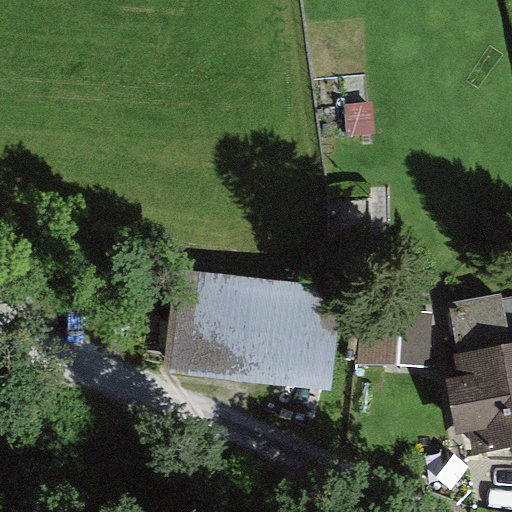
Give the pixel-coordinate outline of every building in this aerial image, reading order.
[(388,89),(418,85),(415,57),(385,60),(388,89)] [(372,281),(376,239),(323,234),(320,277),(372,281)] [(165,302),(151,404),(320,427),(334,324),(165,302)] [(511,330),(440,340),(450,413),(432,415),(439,468),(491,461),(494,480),(511,477),(511,330)] [(352,342),(347,400),(413,406),(419,348),(352,342)]
